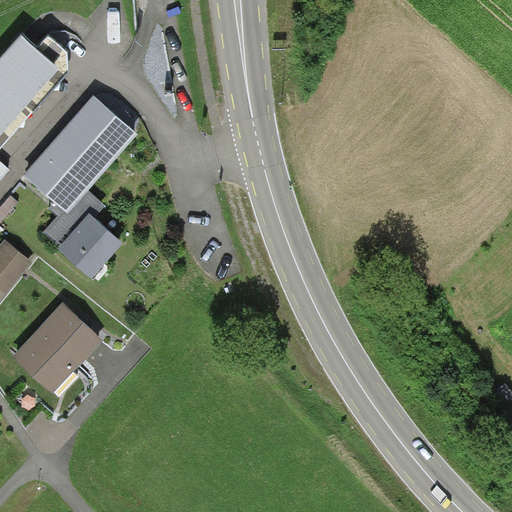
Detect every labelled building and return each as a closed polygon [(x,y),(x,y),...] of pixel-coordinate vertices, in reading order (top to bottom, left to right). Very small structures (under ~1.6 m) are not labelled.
[(37,48),(23,34),(0,59),(0,135),(59,68),(37,48)] [(48,36),(37,48),(59,68),(0,135),(0,149),(69,72),(68,51),(48,36)] [(94,96),(25,176),(55,202),(68,213),(88,190),(139,134),(94,96)] [(0,180),(10,170),(0,160),(0,180)] [(105,206),(88,190),(68,213),(55,202),(49,208),(58,216),(44,232),(59,247),(90,213),(96,218),(105,206)] [(0,223),(18,202),(11,195),(0,207),(0,223)] [(96,218),(90,213),(59,247),(58,249),(92,280),(125,244),(96,218)] [(32,262),(5,240),(0,246),(0,289),(6,294),(32,262)] [(103,340),(62,301),(13,356),(53,393),(75,369),(103,340)]
